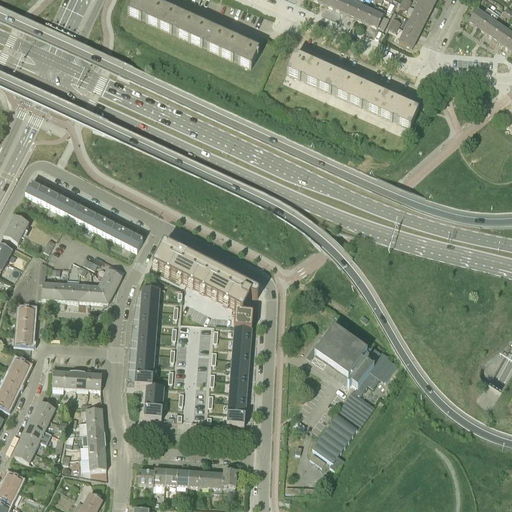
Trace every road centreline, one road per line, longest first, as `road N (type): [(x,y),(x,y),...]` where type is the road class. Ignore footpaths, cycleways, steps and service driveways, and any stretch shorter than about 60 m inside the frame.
road 1 (trunk): [(0,83),(309,231),(347,269),(435,401),(477,432),(511,445)]
road 2 (trunk): [(511,222),(467,220),(391,196),(0,18)]
road 3 (primary): [(53,88),(342,218),(511,266)]
road 4 (primary): [(511,245),(381,211),(66,65)]
road 5 (residential): [(265,437),(269,286),(163,228)]
road 6 (residential): [(0,224),(30,169),(42,166),(163,228)]
road 7 (residential): [(0,460),(45,359),(116,361)]
road 8 (residential): [(422,72),(258,0)]
road 9 (trunk): [(511,361),(417,511)]
road 10 (residential): [(265,437),(118,428)]
road 11 (residential): [(119,456),(264,465)]
road 12 (residential): [(116,361),(124,304),(163,228)]
road 13 (trunk): [(511,407),(445,511)]
